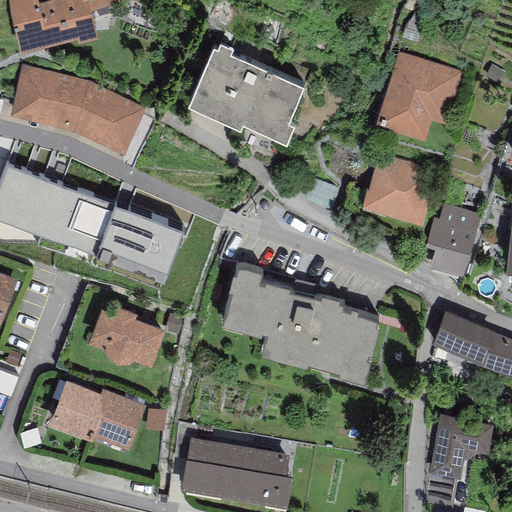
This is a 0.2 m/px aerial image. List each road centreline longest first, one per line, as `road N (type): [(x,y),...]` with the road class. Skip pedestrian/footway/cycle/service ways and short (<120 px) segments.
road 1 (residential): [(511,326),(238,224),(67,146),(0,130)]
road 2 (residential): [(0,465),(193,511)]
